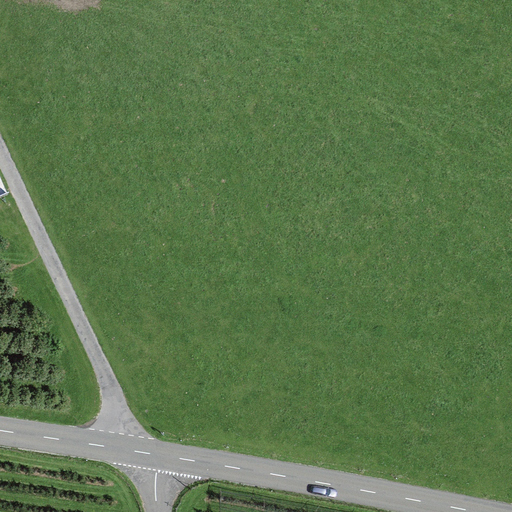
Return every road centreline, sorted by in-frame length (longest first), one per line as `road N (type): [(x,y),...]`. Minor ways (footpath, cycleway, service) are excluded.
road 1 (tertiary): [(143,452),(461,511)]
road 2 (tertiary): [(0,431),(143,452)]
